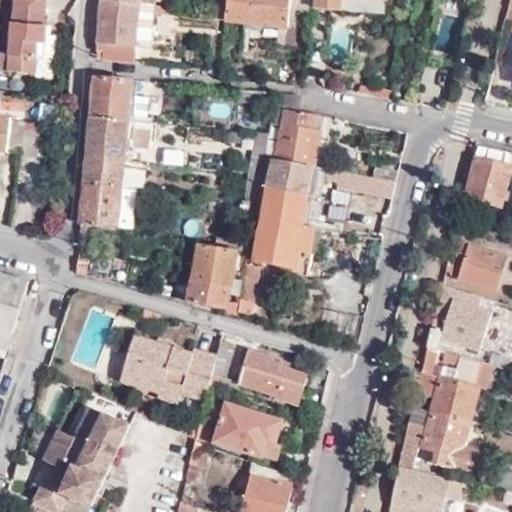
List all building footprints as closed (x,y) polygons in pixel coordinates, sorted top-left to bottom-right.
[(2,49),(0,70),(35,72),(35,76),(52,77),(56,35),(50,34),(45,34),(46,25),(43,25),(45,0),(14,0),(10,49),(2,49)] [(100,0),(98,43),(134,47),(139,4),(100,0)] [(226,12),(228,0),(215,0),(214,11),(226,12)] [(228,0),(226,12),(226,15),(225,21),(295,29),(297,0),(228,0)] [(315,0),(315,7),(340,10),(340,0),(315,0)] [(139,4),(134,47),(148,48),(152,12),(152,6),(139,4)] [(128,120),(131,79),(94,75),(90,117),(128,120)] [(272,109),(275,93),(239,90),(238,108),(272,110),(272,109)] [(300,96),(275,92),(275,93),(272,109),(296,112),(300,96)] [(316,115),(296,112),(272,109),(272,110),(270,121),(284,124),(277,160),(314,166),(321,130),(313,129),(316,115)] [(323,117),(316,115),(313,129),(321,130),(323,117)] [(0,152),(7,153),(7,150),(21,152),(23,129),(24,121),(11,120),(11,118),(0,116),(0,152)] [(124,162),(126,145),(150,148),(152,128),(127,126),(128,120),(90,117),(85,158),(124,162)] [(23,129),(21,152),(20,156),(37,158),(40,130),(23,129)] [(267,133),(257,133),(249,175),(259,176),(263,158),(267,133)] [(48,134),(45,151),(58,152),(60,136),(48,134)] [(477,158),(507,164),(510,155),(480,148),(477,158)] [(124,169),(124,162),(85,158),(84,182),(122,187),(138,189),(139,170),(124,169)] [(511,165),(507,164),(477,158),(467,197),(500,205),(511,165)] [(303,227),(314,166),(277,160),(272,159),(262,219),(303,227)] [(369,175),(326,168),(325,179),(338,181),(337,188),(378,194),(380,184),(386,185),(387,178),(375,176),(369,175)] [(375,176),(387,178),(387,171),(376,168),(375,176)] [(259,176),(249,175),(245,201),(255,203),(259,176)] [(122,187),(84,182),(81,224),(97,226),(117,227),(122,187)] [(302,231),(303,227),(262,219),(254,262),(266,265),(265,274),(292,280),(302,231)] [(471,234),(455,230),(445,274),(497,287),(505,255),(469,245),(471,234)] [(316,234),(302,231),(292,280),(307,283),(316,234)] [(187,303),(224,311),(236,252),(198,245),(187,303)] [(243,264),(234,310),(250,315),(259,267),(243,264)] [(0,347),(6,350),(29,279),(0,272),(0,347)] [(468,293),(442,285),(442,287),(468,294),(468,293)] [(468,294),(442,287),(427,347),(439,350),(442,338),(481,348),(491,310),(466,303),(468,294)] [(207,385),(215,354),(194,348),(192,354),(137,337),(123,381),(161,392),(160,397),(180,403),(184,392),(188,379),(207,385)] [(233,344),(219,340),(215,354),(207,385),(207,386),(218,390),(221,380),(224,381),(233,344)] [(439,350),(427,347),(417,391),(437,397),(433,413),(470,423),(479,389),(485,391),(493,365),(462,356),(460,365),(459,369),(435,362),(439,350)] [(282,361),(248,349),(237,381),(274,393),(272,398),(295,406),(305,376),(279,367),(282,361)] [(444,360),(460,365),(462,356),(447,353),(444,360)] [(207,386),(207,385),(188,379),(184,392),(204,398),(207,386)] [(279,423),(226,404),(215,439),(260,456),(266,443),(272,445),(279,423)] [(35,502),(56,511),(59,511),(68,494),(90,504),(126,425),(84,406),(71,436),(55,429),(41,459),(59,468),(51,486),(44,482),(35,502)] [(433,413),(413,407),(411,416),(430,420),(427,429),(409,425),(400,464),(415,468),(421,449),(438,453),(436,463),(472,472),(477,452),(463,448),(470,423),(433,413)] [(430,420),(411,416),(409,425),(427,429),(430,420)] [(198,421),(194,436),(193,441),(203,444),(207,425),(198,421)] [(203,444),(193,441),(188,464),(202,469),(207,446),(203,444)] [(285,486),(287,474),(251,461),(239,511),(283,511),(290,487),(285,486)] [(442,511),(450,483),(399,469),(391,504),(422,511),(442,511)] [(511,473),(501,470),(496,489),(511,493),(511,473)] [(56,511),(35,502),(32,501),(25,511),(56,511)] [(194,511),(195,507),(178,501),(175,511),(194,511)]
